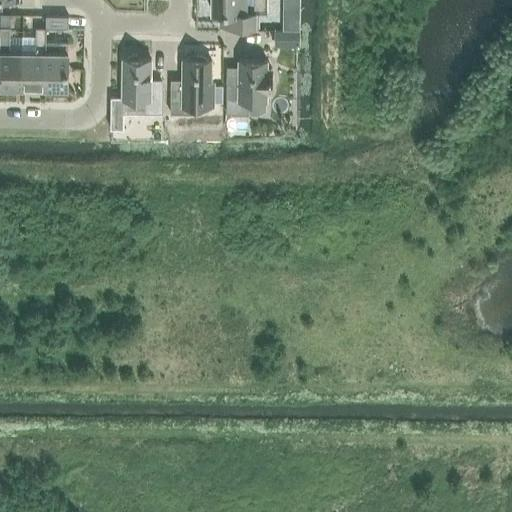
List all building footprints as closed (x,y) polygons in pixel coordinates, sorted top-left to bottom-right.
[(247,2),(246,0),(209,0),(212,2),(211,12),(219,12),(219,25),(257,25),(258,3),(247,2)] [(45,15),(45,27),(46,27),(46,28),(68,28),(68,15),(45,15)] [(282,29),(295,29),(299,30),(299,19),(295,19),(282,19),(282,29)] [(0,90),(15,91),(15,87),(22,87),(22,52),(9,52),(9,35),(9,27),(0,27),(0,30),(0,90)] [(35,52),(22,52),(22,87),(29,87),(29,91),(44,91),(44,87),(45,41),(45,28),(45,27),(36,27),(35,52)] [(288,30),(277,30),(277,40),(288,41),(288,30)] [(45,41),(44,87),(67,88),(68,42),(45,41)] [(162,114),(163,85),(150,85),(150,59),(136,58),(136,54),(132,54),(129,56),(126,58),(122,58),(122,98),(122,113),(162,114)] [(210,82),(210,59),(207,59),(204,57),(201,55),(196,55),(196,59),(182,59),(182,85),(170,85),(170,113),(193,114),(193,105),(213,106),(213,82),(210,82)] [(266,68),(266,60),(239,60),(238,75),(226,75),(226,114),(248,114),(248,100),(266,100),(266,92),(271,92),(271,68),(266,68)] [(122,129),(122,113),(122,98),(111,98),(110,129),(122,129)] [(167,122),(167,136),(180,136),(181,122),(167,122)]
